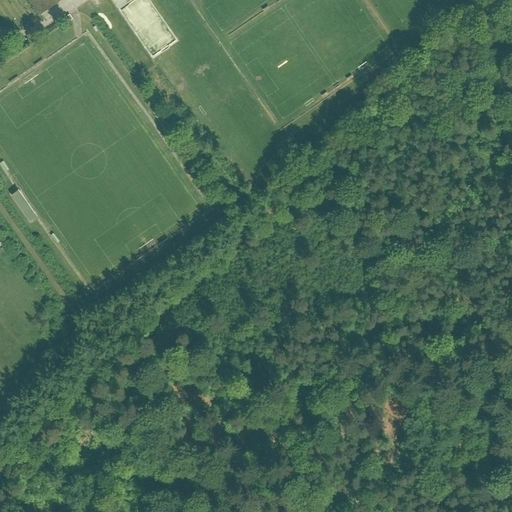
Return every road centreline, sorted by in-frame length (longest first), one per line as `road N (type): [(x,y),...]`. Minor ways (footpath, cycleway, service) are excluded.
road 1 (track): [(0,466),(83,386),(106,350),(486,13)]
road 2 (track): [(380,511),(392,447),(415,391),(451,375),(511,376)]
